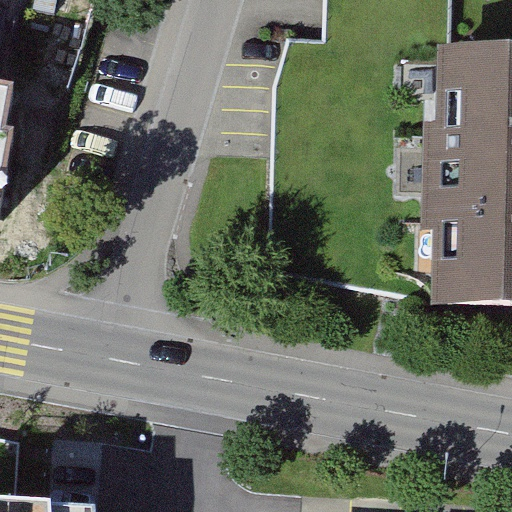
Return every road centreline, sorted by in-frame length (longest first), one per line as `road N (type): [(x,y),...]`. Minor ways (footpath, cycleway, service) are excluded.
road 1 (secondary): [(511,433),(124,361)]
road 2 (residential): [(217,0),(142,256),(124,361)]
road 3 (secondary): [(124,361),(0,337)]
